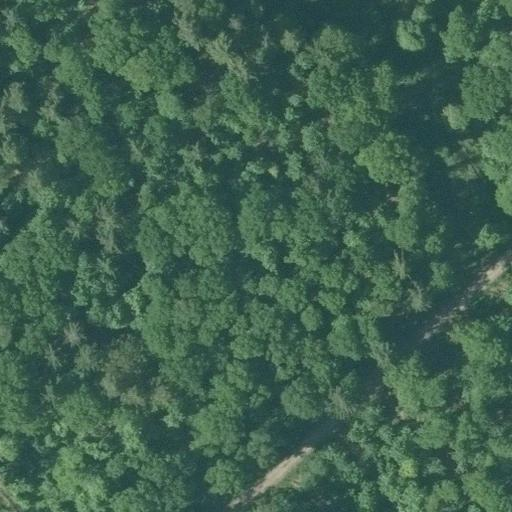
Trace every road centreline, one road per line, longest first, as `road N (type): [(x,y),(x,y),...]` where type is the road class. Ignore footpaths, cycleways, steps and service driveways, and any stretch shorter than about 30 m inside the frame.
road 1 (track): [(235,511),(511,256)]
road 2 (track): [(375,0),(511,215)]
